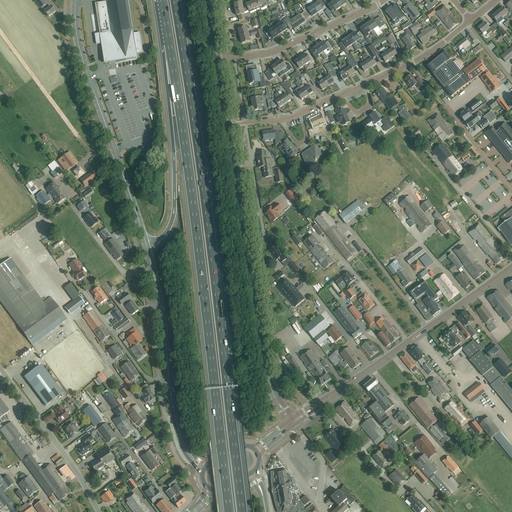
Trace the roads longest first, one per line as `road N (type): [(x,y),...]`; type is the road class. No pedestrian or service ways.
road 1 (motorway): [(242,511),(175,0)]
road 2 (motorway): [(169,44),(229,511)]
road 3 (tertiary): [(290,420),(269,381),(228,126)]
road 4 (tertiary): [(145,243),(79,48),(76,0)]
road 5 (tertiary): [(316,405),(511,267)]
road 6 (motorway): [(169,44),(173,215),(166,232),(145,243)]
road 7 (residential): [(217,60),(269,52),(384,0)]
road 8 (unclassified): [(99,511),(0,368)]
road 9 (tertiary): [(171,399),(145,243)]
road 10 (residential): [(365,84),(411,64),(470,20)]
